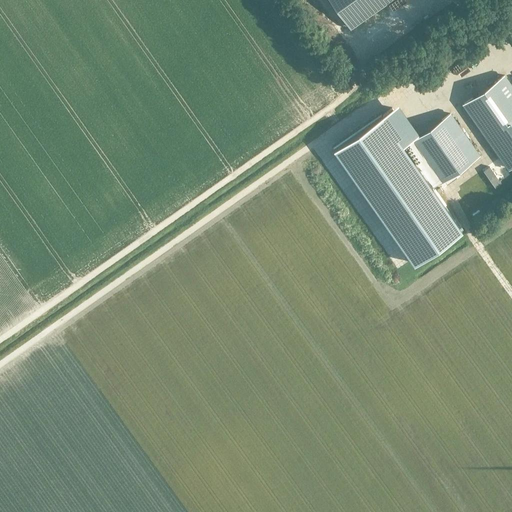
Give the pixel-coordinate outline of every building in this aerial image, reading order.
[(389,0),(331,0),(351,27),(389,0)] [(459,67),(447,75),(450,80),(462,72),(459,67)] [(464,104),(508,168),(511,164),(511,88),(503,76),(464,104)] [(434,189),(440,185),(480,157),(449,114),(403,146),(381,115),(333,148),(415,264),(463,231),(434,189)] [(485,168),(478,173),(490,190),(497,186),(485,168)]
